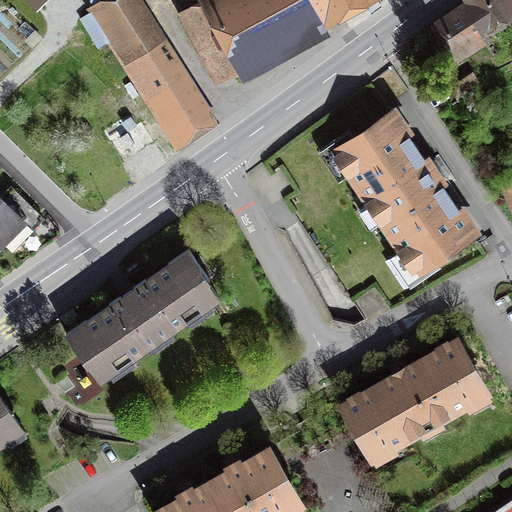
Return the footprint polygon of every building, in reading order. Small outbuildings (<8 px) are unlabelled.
[(212,118),(137,0),(113,0),(93,13),(175,141),(212,118)] [(208,0),(242,61),(354,0),(208,0)] [(447,56),(489,30),(487,26),(511,11),(504,0),(467,0),(470,3),(430,29),(447,56)] [(393,112),(338,149),(418,267),(473,231),(439,181),(442,179),(429,160),(426,162),(393,112)] [(154,142),(141,122),(111,141),(124,161),(154,142)] [(0,195),(0,239),(8,247),(16,238),(18,240),(23,240),(44,218),(12,187),(1,197),(0,195)] [(86,320),(67,333),(87,363),(89,362),(101,378),(118,366),(115,362),(130,352),(133,356),(160,338),(157,333),(167,326),(170,331),(187,319),(184,315),(199,304),(202,309),(219,297),(207,280),(209,279),(189,249),(169,263),(170,264),(146,280),(145,279),(110,303),(111,305),(87,321),(86,320)] [(77,313),(71,304),(58,314),(64,322),(77,313)] [(486,392),(451,332),(441,337),(440,336),(427,343),(428,345),(353,389),(352,386),(338,394),(340,396),(329,402),(365,462),(368,460),(370,464),(394,451),(391,447),(414,433),(417,438),(441,424),(439,420),(461,407),(464,411),(485,398),(483,394),(486,392)] [(0,395),(0,445),(7,441),(3,436),(20,424),(0,395)] [(216,466),(200,476),(222,511),(295,511),(299,510),(297,506),(300,504),(262,441),(233,458),(231,454),(215,464),(216,466)] [(222,511),(200,476),(185,485),(183,481),(167,491),(168,493),(140,510),(141,511),(222,511)]
